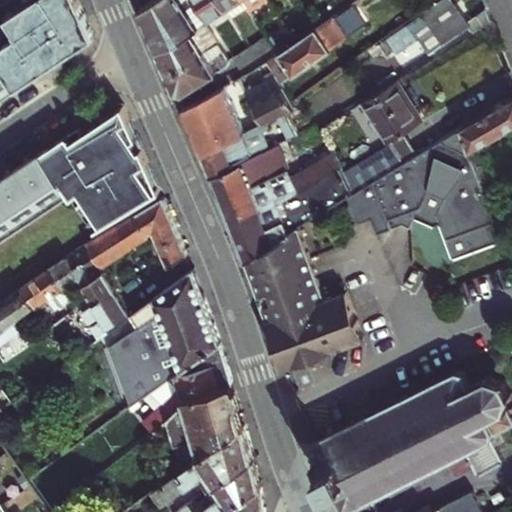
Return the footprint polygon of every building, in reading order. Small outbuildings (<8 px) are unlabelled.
[(79,0),(33,0),(8,17),(20,34),(0,47),(0,99),(5,96),(32,78),(68,54),(81,45),(90,40),(92,30),(79,0)] [(0,0),(0,4),(8,17),(33,0),(0,0)] [(149,31),(191,3),(189,0),(151,0),(139,8),(146,25),(149,31)] [(212,16),(225,7),(220,0),(196,0),(208,18),(212,16)] [(220,0),(225,7),(231,15),(241,8),(248,4),(245,0),(220,0)] [(388,38),(399,54),(420,40),(429,54),(473,25),(477,31),(494,20),(489,7),(469,20),(462,8),(458,11),(450,0),(442,0),(425,11),(426,13),(388,38)] [(458,1),(456,0),(450,0),(458,11),(462,8),(458,1)] [(284,82),(370,22),(356,2),(271,61),(278,73),(284,82)] [(204,22),(191,3),(149,31),(155,45),(158,51),(204,22)] [(204,22),(158,51),(164,65),(168,74),(218,42),(204,22)] [(257,55),(275,44),(268,33),(250,45),(257,55)] [(173,86),(175,90),(182,92),(229,63),(230,59),(218,42),(168,74),(173,86)] [(240,66),(257,55),(250,45),(234,56),(240,66)] [(289,109),(298,105),(297,102),(284,82),(278,73),(263,82),(248,91),(266,121),(269,120),(281,114),(289,109)] [(406,130),(423,120),(398,80),(367,99),(392,139),(406,130)] [(204,153),(250,130),(227,85),(185,108),(196,134),(204,153)] [(511,124),(511,97),(463,126),(470,149),(470,155),(487,196),(498,191),(482,157),(477,159),(473,148),(511,124)] [(79,127),(43,150),(71,193),(70,193),(95,231),(161,189),(124,104),(91,127),(83,133),(79,127)] [(300,132),(289,109),(281,114),(292,136),(300,132)] [(269,120),(266,121),(250,130),(204,153),(209,166),(213,176),(238,164),(237,160),(270,144),(264,131),(273,127),(269,120)] [(457,260),(503,240),(493,213),(487,196),(470,155),(470,149),(463,126),(420,152),(406,160),(354,191),(351,193),(360,218),(374,212),(381,230),(404,221),(414,226),(417,217),(425,220),(435,224),(441,222),(457,260)] [(406,160),(420,152),(411,138),(406,130),(392,139),(399,150),(406,160)] [(279,142),(241,160),(242,162),(238,164),(213,176),(229,215),(246,261),(290,235),(288,230),(296,226),(351,193),(354,191),(349,180),(336,154),(296,178),(279,142)] [(0,240),(70,193),(71,193),(43,150),(34,156),(23,164),(0,178),(0,240)] [(354,191),(406,160),(399,150),(349,180),(354,191)] [(171,208),(165,196),(135,214),(149,234),(155,231),(174,218),(171,208)] [(141,240),(149,234),(135,214),(120,224),(133,245),(141,240)] [(182,237),(174,218),(155,231),(165,255),(159,258),(164,267),(169,265),(170,265),(189,254),(182,237)] [(133,245),(120,224),(105,234),(118,255),(125,250),(133,245)] [(258,294),(267,318),(319,291),(307,259),(296,226),(288,230),(290,235),(246,261),(258,294)] [(105,234),(88,244),(102,265),(109,261),(118,255),(105,234)] [(87,281),(105,269),(102,265),(88,244),(70,255),(87,281)] [(70,255),(52,267),(69,292),(87,281),(70,255)] [(69,292),(52,267),(24,286),(42,310),(46,316),(72,297),(69,292)] [(195,268),(133,313),(99,338),(96,340),(105,352),(162,311),(206,297),(201,285),(195,268)] [(105,269),(87,281),(69,292),(72,297),(79,308),(87,304),(117,288),(111,279),(105,269)] [(42,310),(24,286),(0,303),(0,355),(5,362),(39,337),(30,324),(22,330),(15,320),(32,309),(35,314),(42,310)] [(122,297),(117,288),(87,304),(100,323),(107,317),(108,318),(128,306),(122,297)] [(324,356),(364,342),(361,334),(348,293),(322,302),(319,291),(267,318),(276,346),(285,370),(311,361),(324,356)] [(214,320),(206,297),(162,311),(178,353),(165,364),(167,370),(162,374),(167,382),(223,342),(214,320)] [(87,304),(79,308),(99,338),(133,313),(128,306),(108,318),(107,317),(100,323),(87,304)] [(58,323),(54,317),(50,320),(54,326),(58,323)] [(153,392),(170,416),(171,418),(164,423),(150,432),(152,435),(154,439),(170,429),(190,414),(189,413),(234,381),(229,363),(223,342),(167,382),(153,392)] [(333,430),(312,441),(311,440),(310,440),(309,443),(314,444),(321,459),(318,460),(314,458),(313,462),(318,464),(320,470),(324,470),(331,482),(329,487),(331,490),(330,495),(333,496),(335,492),(337,491),(345,506),(344,508),(346,509),(348,505),(366,496),(367,498),(369,497),(368,495),(373,492),(385,486),(387,488),(390,487),(388,484),(406,475),(407,478),(410,477),(408,474),(425,465),(426,468),(430,466),(428,464),(445,455),(447,458),(448,457),(456,472),(476,462),(479,470),(504,456),(496,441),(506,435),(502,426),(511,421),(511,410),(509,405),(506,404),(510,393),(511,392),(511,389),(510,389),(505,379),(506,377),(503,375),(502,378),(490,374),(490,371),(487,370),(487,373),(470,382),(463,369),(456,366),(454,368),(452,365),(450,367),(451,369),(434,378),(433,375),(429,377),(431,379),(414,388),(413,386),(410,387),(411,389),(395,398),(394,395),(391,397),(392,399),(375,408),(373,406),(370,407),(372,410),(354,419),(353,416),(350,418),(352,420),(335,429),(334,426),(332,427),(333,430)] [(189,413),(190,414),(170,429),(183,469),(247,423),(242,408),(234,381),(189,413)] [(206,468),(217,484),(219,483),(256,457),(253,446),(247,423),(183,469),(154,489),(164,503),(204,474),(206,468)] [(260,474),(256,457),(219,483),(222,487),(235,505),(243,500),(263,486),(260,474)] [(264,511),(264,504),(263,486),(243,500),(245,511),(264,511)] [(222,487),(199,504),(196,499),(178,511),(226,511),(235,505),(222,487)] [(485,511),(473,488),(426,511),(485,511)] [(367,511),(379,506),(373,492),(368,495),(369,497),(367,498),(366,496),(348,505),(346,509),(344,508),(346,511),(367,511)]
